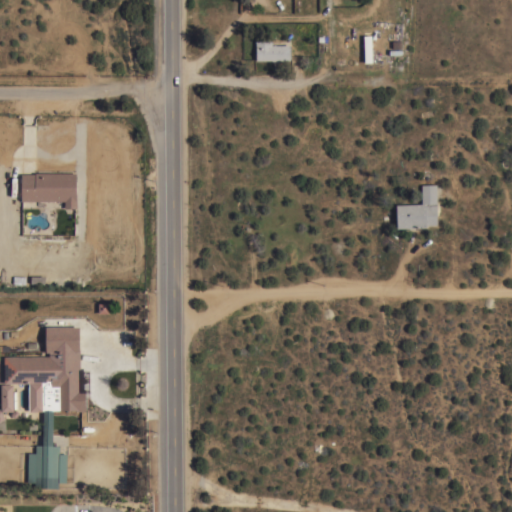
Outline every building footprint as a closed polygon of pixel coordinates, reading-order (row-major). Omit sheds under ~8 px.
[(276,59),(276,60),(271,60),(271,59),(256,60),(255,40),(271,40),(271,44),(272,44),(275,44),(289,44),(290,59),(276,59)] [(76,172),(76,207),(64,207),(64,200),(21,200),(21,183),(17,183),(17,181),(21,181),(21,173),(35,173),(35,172),(76,172)] [(396,228),(395,204),(421,203),(421,184),(436,183),(437,224),(426,224),(426,227),(396,228)] [(80,388),(84,388),(85,410),(76,411),(76,409),(52,410),(52,445),(59,445),(59,453),(66,453),(66,482),(58,482),(58,487),(35,487),(35,482),(27,482),(27,452),(35,452),(35,444),(42,445),(43,411),(29,411),(29,382),(3,383),(3,356),(48,355),(48,351),(45,351),(45,326),(79,326),(80,388)] [(13,411),(1,411),(2,412),(1,412),(4,417),(0,419),(0,407),(1,409),(0,383),(12,383),(13,411)]
